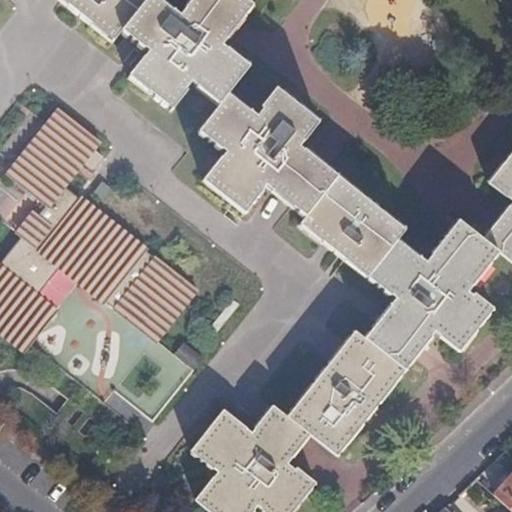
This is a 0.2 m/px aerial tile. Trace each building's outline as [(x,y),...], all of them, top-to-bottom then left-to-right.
[(123,29),(145,0),(65,0),(115,40),(123,29)] [(467,291),(496,253),(478,238),(456,220),(425,260),(396,237),(403,228),(298,144),(317,120),(275,86),(259,106),(262,109),(256,117),(228,94),(248,66),(222,45),(257,0),(195,0),(182,17),(160,0),(145,0),(123,29),(150,50),(131,74),(173,108),(195,81),(221,102),(200,129),(227,150),(205,178),(247,211),(269,182),(308,214),(303,221),(397,297),(365,337),(404,369),(434,333),(457,352),(490,309),(467,291)] [(0,329),(26,351),(58,312),(39,297),(64,266),(156,340),(197,289),(67,185),(86,160),(96,168),(105,155),(95,147),(101,140),(62,109),(12,174),(49,204),(0,265),(0,329)] [(478,238),(496,253),(511,266),(511,146),(485,181),(508,200),(478,238)] [(335,455),(404,369),(365,337),(355,329),(288,415),(273,403),(251,429),(223,406),(190,447),(217,470),(194,497),(212,511),(250,511),(256,504),(265,511),(291,511),(316,482),(287,459),(309,433),(335,455)] [(509,511),(511,511),(511,475),(493,496),(509,511)]
